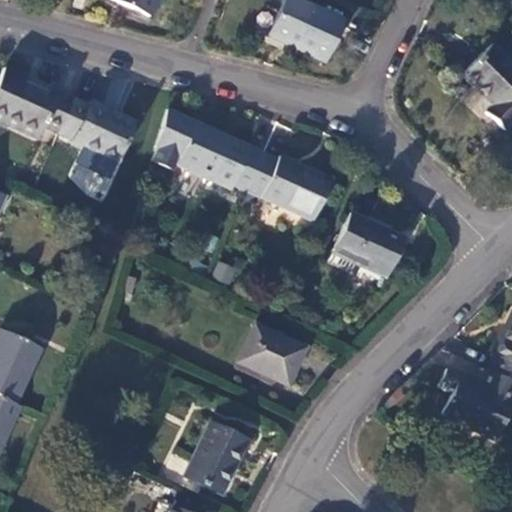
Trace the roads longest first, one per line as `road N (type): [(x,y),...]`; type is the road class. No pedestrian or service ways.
road 1 (residential): [(353,118),(0,22)]
road 2 (residential): [(496,249),(332,415),(301,470)]
road 3 (residential): [(496,249),(383,137),(353,118)]
road 4 (residential): [(353,118),(410,0)]
